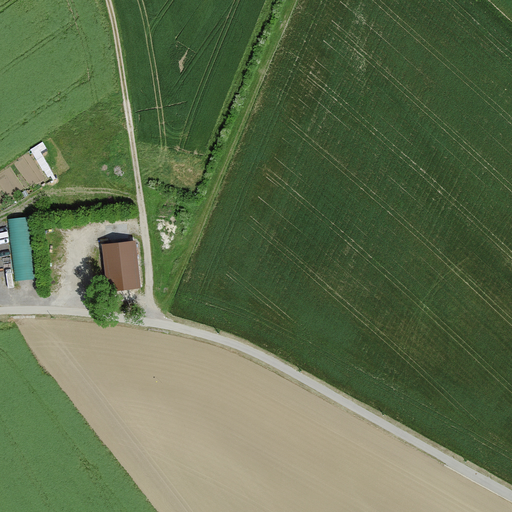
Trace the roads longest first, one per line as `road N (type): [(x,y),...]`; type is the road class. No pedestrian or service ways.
road 1 (unclassified): [(0,311),(114,315),(225,340),(511,495)]
road 2 (track): [(296,0),(160,324)]
road 3 (track): [(153,322),(108,0)]
